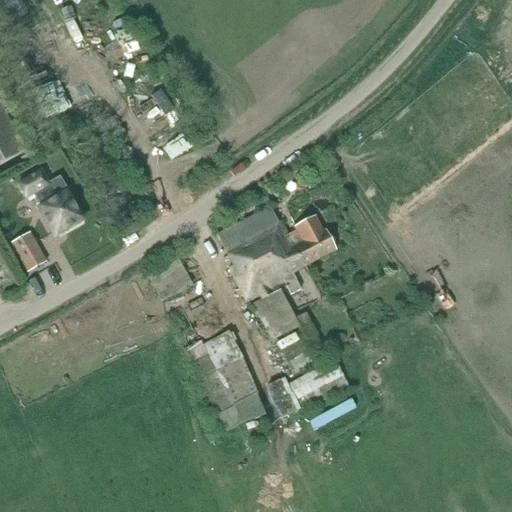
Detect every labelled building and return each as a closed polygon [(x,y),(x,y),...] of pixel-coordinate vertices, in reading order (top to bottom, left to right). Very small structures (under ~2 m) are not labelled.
[(2,110),(0,111),(0,167),(25,155),(2,110)] [(40,173),(19,185),(27,199),(34,195),(43,210),(41,212),(56,236),(73,226),(76,227),(82,224),(83,218),(80,213),(76,212),(67,196),(70,195),(60,178),(47,185),(40,173)] [(267,210),(217,237),(226,254),(225,255),(232,268),(227,271),(245,304),(259,297),(261,301),(252,306),(271,342),(300,327),(307,341),(317,335),(307,314),(296,319),(281,291),(273,295),(271,290),(283,283),(291,297),(301,291),(293,276),(300,272),(337,252),(326,230),(324,231),(315,217),(294,228),(296,232),(282,239),(267,210)] [(11,245),(28,274),(46,263),(30,234),(11,245)] [(315,365),(313,361),(323,356),(314,339),(304,344),(302,340),(280,353),(294,377),(315,365)]
